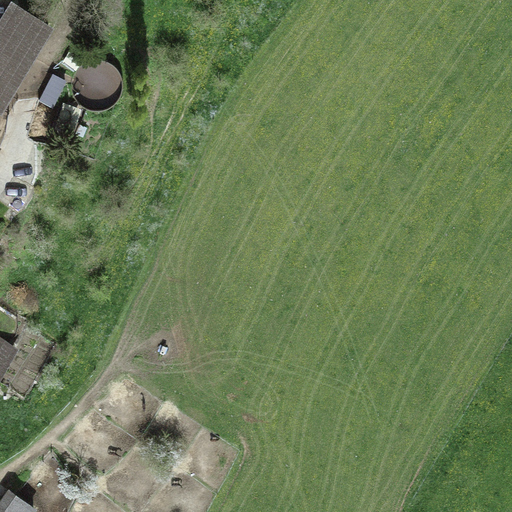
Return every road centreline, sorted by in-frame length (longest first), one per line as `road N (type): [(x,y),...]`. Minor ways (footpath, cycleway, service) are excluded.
road 1 (track): [(84,0),(24,118),(0,190)]
road 2 (track): [(0,486),(90,400)]
